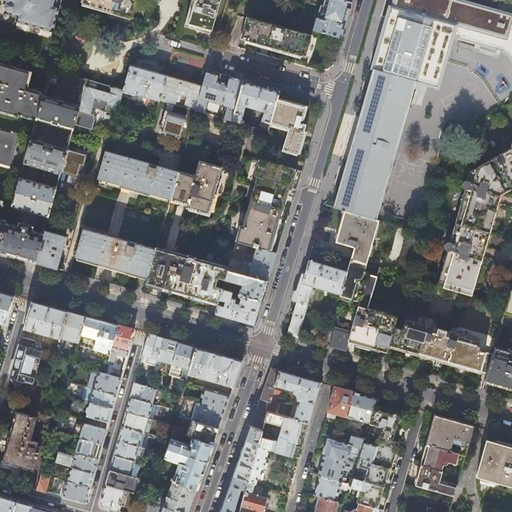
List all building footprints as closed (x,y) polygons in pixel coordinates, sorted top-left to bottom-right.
[(16,21),(26,24),(54,31),(62,0),(4,0),(4,3),(6,4),(5,7),(8,11),(11,12),(10,14),(18,17),(16,21)] [(84,0),(84,2),(131,16),(135,0),(84,0)] [(201,0),(196,0),(187,32),(211,39),(221,6),(201,0)] [(313,30),(342,39),(347,21),(352,3),(343,0),(325,0),(324,6),(323,6),(321,8),(318,18),(317,17),(313,30)] [(450,23),(456,24),(452,38),(490,50),(497,51),(500,53),(502,54),(505,56),(507,57),(509,58),(511,61),(511,62),(511,14),(463,0),(395,0),(394,7),(450,23)] [(431,86),(435,70),(450,23),(394,7),(386,38),(382,54),(376,74),(362,121),(337,208),(341,209),(373,218),(413,81),(431,86)] [(274,48),(307,57),(310,47),(313,36),(248,17),(242,38),(274,48)] [(51,69),(0,54),(0,109),(18,115),(19,113),(37,118),(51,69)] [(167,76),(131,65),(124,90),(160,101),(160,100),(167,76)] [(87,79),(51,69),(37,118),(73,128),(79,110),(87,79)] [(207,71),(203,86),(196,110),(204,113),(208,100),(222,104),(230,77),(229,77),(227,84),(219,82),(221,74),(207,71)] [(182,80),(167,76),(160,100),(175,104),(179,94),(188,97),(185,107),(196,110),(203,86),(188,81),(182,80)] [(230,77),(222,104),(229,106),(226,119),(232,121),(243,81),(230,77)] [(124,90),(87,79),(79,110),(90,114),(96,97),(108,101),(108,104),(119,107),(124,90)] [(260,128),(268,131),(270,122),(277,100),(280,91),(243,81),(232,121),(244,124),(245,120),(242,119),(246,106),(265,111),(260,128)] [(277,100),(270,122),(290,128),(283,150),(297,154),(300,145),(306,125),(300,123),(302,117),(304,109),(277,100)] [(179,116),(193,120),(196,110),(185,107),(182,106),(179,116)] [(0,164),(10,167),(19,134),(14,132),(13,134),(0,130),(0,164)] [(61,172),(67,150),(31,139),(25,162),(61,172)] [(448,250),(438,285),(472,295),(501,194),(511,187),(511,146),(471,170),(468,180),(467,180),(465,181),(463,182),(463,183),(463,185),(463,187),(464,188),(466,188),(450,242),(449,242),(447,242),(447,243),(445,245),(445,246),(446,248),(447,250),(448,250)] [(106,151),(99,178),(170,199),(179,171),(158,165),(160,159),(159,158),(144,154),(142,161),(131,158),(106,151)] [(133,151),(131,158),(142,161),(144,154),(133,151)] [(257,247),(270,251),(277,229),(287,194),(288,188),(290,189),(296,170),(259,159),(255,174),(258,175),(242,228),(240,227),(236,241),(247,244),(257,247)] [(179,171),(170,199),(187,204),(187,208),(208,214),(222,168),(200,162),(195,176),(179,171)] [(69,191),(73,176),(61,172),(56,187),(69,191)] [(12,206),(49,216),(56,188),(20,178),(12,206)] [(354,245),(350,258),(366,262),(379,220),(373,218),(341,209),(341,211),(343,212),(339,228),(335,239),(354,245)] [(0,252),(17,257),(35,262),(44,233),(33,230),(34,226),(19,221),(18,226),(7,223),(0,248),(0,252)] [(421,232),(409,228),(396,271),(409,275),(421,232)] [(84,229),(76,256),(87,259),(108,265),(131,271),(148,276),(156,249),(84,229)] [(43,264),(57,268),(66,237),(44,231),(44,233),(35,262),(43,264)] [(228,269),(267,281),(276,253),(270,251),(257,247),(252,261),(250,269),(240,267),(243,258),(243,255),(244,255),(247,244),(236,241),(228,268),(228,269)] [(148,276),(146,283),(181,293),(218,304),(223,289),(225,279),(228,269),(228,268),(196,259),(197,258),(188,255),(188,257),(157,248),(156,249),(148,276)] [(252,261),(243,258),(240,267),(250,269),(252,261)] [(305,273),(302,272),(298,284),(293,300),(297,301),(294,309),(293,310),(292,312),(291,314),(292,316),(287,334),(298,337),(313,286),(325,289),(342,294),(341,296),(359,302),(367,273),(370,263),(366,262),(350,258),(346,270),(309,259),(305,273)] [(241,295),(261,301),(267,281),(228,269),(225,279),(243,285),(242,288),(241,289),(240,289),(239,291),(239,293),(239,294),(241,295)] [(376,275),(367,273),(359,302),(350,331),(348,340),(349,340),(370,346),(387,351),(389,346),(395,325),(397,316),(367,307),(376,275)] [(218,304),(215,314),(231,318),(254,325),(261,301),(241,295),(239,304),(235,303),(236,299),(231,297),(233,292),(223,289),(218,304)] [(0,291),(0,322),(4,323),(4,324),(5,324),(6,325),(14,295),(0,291)] [(26,329),(61,339),(62,337),(69,311),(56,307),(32,300),(23,330),(24,330),(26,330),(26,329)] [(69,311),(62,337),(79,342),(86,316),(80,314),(69,311)] [(79,342),(78,345),(93,350),(102,320),(93,318),(86,316),(79,342)] [(395,325),(389,346),(418,354),(456,365),(487,374),(493,353),(477,349),(479,340),(449,331),(451,324),(437,320),(435,327),(405,319),(403,327),(395,325)] [(102,320),(93,350),(99,351),(98,355),(106,358),(108,353),(110,354),(113,343),(118,325),(109,322),(102,320)] [(118,325),(113,343),(129,348),(134,329),(126,327),(118,325)] [(348,340),(350,331),(333,326),(327,345),(339,349),(346,351),(349,340),(348,340)] [(19,347),(32,351),(35,341),(22,337),(19,347)] [(61,339),(59,345),(77,350),(78,345),(79,342),(62,337),(61,339)] [(164,338),(155,371),(170,375),(173,364),(179,342),(170,340),(164,338)] [(179,342),(173,364),(190,369),(197,347),(187,344),(179,342)] [(37,362),(39,353),(32,351),(19,347),(14,364),(10,379),(12,381),(20,384),(23,382),(24,379),(31,381),(34,371),(31,370),(34,361),(37,362)] [(197,347),(190,369),(189,374),(234,386),(243,360),(220,354),(197,347)] [(508,351),(495,347),(493,353),(487,374),(486,380),(508,386),(511,387),(511,350),(509,349),(508,351)] [(275,385),(279,370),(272,368),(261,398),(270,402),(274,390),(275,385)] [(315,402),(320,382),(279,370),(275,385),(292,390),(292,389),(294,389),(293,392),(296,393),(298,397),(297,399),(300,400),(299,405),(298,405),(294,419),(309,423),(315,402)] [(99,372),(94,389),(116,395),(121,378),(104,373),(99,372)] [(150,387),(152,380),(137,376),(135,383),(150,387)] [(157,389),(150,387),(135,383),(131,397),(153,403),(157,389)] [(347,416),(354,392),(343,388),(335,386),(326,416),(332,418),(334,412),(347,416)] [(231,395),(204,387),(201,401),(195,400),(186,397),(181,411),(180,415),(192,419),(195,420),(219,428),(231,395)] [(87,388),(84,399),(91,400),(94,390),(87,388)] [(94,389),(91,402),(112,408),(116,395),(94,389)] [(270,402),(268,411),(276,413),(278,407),(276,406),(280,392),(274,390),(270,402)] [(373,407),(376,398),(362,394),(354,392),(347,416),(345,423),(349,425),(351,418),(366,423),(365,424),(368,425),(369,423),(373,407)] [(157,405),(153,403),(131,397),(127,412),(153,419),(157,405)] [(270,402),(261,398),(251,426),(262,430),(265,421),(268,411),(270,402)] [(91,402),(84,400),(83,403),(90,405),(87,416),(108,422),(112,408),(91,402)] [(70,408),(61,405),(59,411),(68,414),(70,408)] [(378,436),(392,440),(395,428),(399,415),(390,412),(373,407),(369,423),(381,426),(378,436)] [(35,416),(18,411),(7,452),(6,451),(4,461),(5,461),(18,464),(33,469),(34,469),(41,446),(36,445),(37,442),(29,439),(35,416)] [(153,419),(127,412),(122,426),(149,433),(153,419)] [(457,453),(464,455),(473,425),(452,419),(435,414),(431,428),(426,444),(452,451),(452,449),(451,449),(452,443),(459,445),(457,453)] [(294,445),(302,447),(305,435),(309,423),(294,419),(285,416),(282,426),(265,421),(262,430),(258,446),(269,449),(291,456),(294,445)] [(195,420),(192,419),(187,434),(213,444),(219,428),(195,420)] [(102,444),(106,429),(85,423),(80,438),(102,444)] [(64,426),(55,424),(54,430),(62,433),(64,426)] [(149,433),(122,426),(118,441),(139,446),(145,448),(149,433)] [(251,426),(233,475),(248,480),(258,446),(262,430),(251,426)] [(323,427),(321,433),(335,437),(336,431),(323,427)] [(174,430),(171,439),(166,454),(165,458),(179,463),(173,480),(197,488),(213,444),(187,434),(174,430)] [(326,444),(324,453),(351,461),(357,463),(359,459),(363,442),(364,439),(351,435),(348,445),(328,438),(326,444)] [(375,446),(393,451),(394,450),(395,450),(396,446),(397,443),(396,443),(396,441),(392,440),(378,436),(375,446)] [(98,458),(102,444),(80,438),(76,452),(98,458)] [(511,446),(486,439),(476,475),(511,485),(511,446)] [(139,446),(118,441),(114,455),(135,461),(139,446)] [(359,459),(389,468),(391,460),(393,451),(375,446),(363,442),(359,459)] [(420,464),(441,470),(446,472),(449,461),(461,465),(464,455),(457,453),(452,451),(426,444),(423,455),(420,464)] [(248,482),(255,484),(256,479),(259,479),(261,471),(263,471),(266,471),(267,467),(268,463),(266,462),(269,449),(258,446),(248,480),(248,482)] [(93,473),(98,458),(76,452),(75,457),(58,453),(56,462),(72,467),(93,473)] [(320,475),(344,483),(349,467),(344,465),(345,462),(350,464),(351,461),(324,453),(320,464),(317,475),(320,475)] [(135,461),(114,455),(110,469),(131,475),(136,477),(140,462),(135,461)] [(363,481),(383,487),(386,477),(389,468),(359,459),(357,463),(356,468),(363,470),(363,468),(365,470),(363,477),(364,479),(363,481)] [(415,484),(453,495),(456,484),(440,480),(442,474),(441,472),(441,470),(420,464),(417,476),(415,484)] [(68,481),(89,487),(93,473),(72,467),(68,481)] [(131,475),(110,469),(106,484),(126,490),(127,490),(131,475)] [(41,474),(37,488),(48,491),(52,477),(41,474)] [(233,475),(220,511),(239,511),(241,507),(241,504),(237,503),(239,498),(243,499),(248,482),(248,480),(233,475)] [(314,495),(319,496),(336,501),(339,488),(344,489),(344,490),(349,492),(351,486),(351,484),(344,483),(320,475),(317,486),(314,495)] [(359,502),(377,508),(381,496),(383,487),(363,481),(353,478),(351,484),(351,486),(358,488),(356,496),(358,497),(357,502),(359,502)] [(188,511),(197,488),(173,480),(167,497),(161,495),(157,504),(149,501),(145,511),(188,511)] [(68,481),(63,496),(85,502),(87,496),(89,487),(68,481)] [(241,507),(260,511),(263,511),(266,506),(268,497),(252,493),(255,484),(248,482),(243,499),(241,504),(241,507)] [(126,490),(106,484),(101,502),(103,507),(119,511),(126,490)] [(30,511),(33,505),(0,495),(0,511),(30,511)] [(343,511),(344,509),(346,504),(336,501),(319,496),(315,508),(314,511),(343,511)] [(343,511),(375,511),(377,508),(359,502),(357,509),(355,508),(352,510),(351,511),(344,509),(343,511)]
